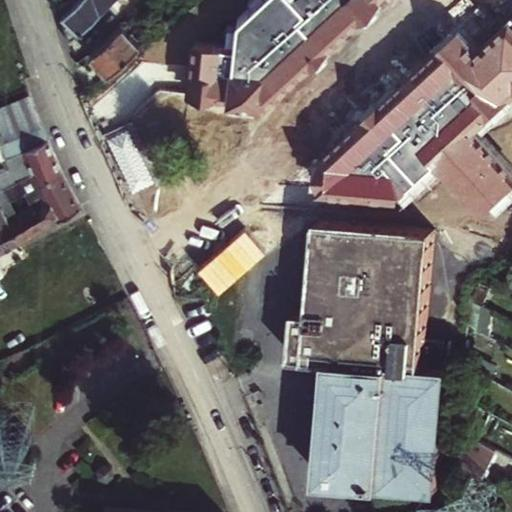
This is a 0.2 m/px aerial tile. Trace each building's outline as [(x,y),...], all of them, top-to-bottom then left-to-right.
[(70,41),(110,0),(78,0),(62,17),(70,41)] [(375,0),(257,0),(236,19),(233,45),(193,40),(187,91),(266,101),(375,0)] [(141,43),(155,31),(138,14),(126,26),(141,43)] [(324,195),(406,200),(441,167),(485,215),(511,189),(511,160),(482,128),(511,100),(511,19),(483,47),(464,28),(326,156),(324,195)] [(92,54),(109,72),(141,43),(126,26),(124,24),(92,54)] [(48,138),(30,98),(0,109),(0,133),(2,133),(21,179),(33,173),(23,150),(48,138)] [(61,171),(48,138),(23,150),(33,173),(37,184),(61,171)] [(37,184),(46,199),(57,220),(81,206),(61,171),(37,184)] [(0,189),(0,202),(23,191),(38,204),(46,199),(37,184),(33,173),(21,179),(0,189)] [(8,221),(19,241),(57,220),(46,199),(38,204),(8,221)] [(0,251),(19,241),(8,221),(0,207),(0,251)] [(436,231),(432,231),(416,230),(320,222),(312,314),(299,313),(296,355),(295,360),(334,363),(324,480),(440,490),(450,374),(424,372),(430,303),(436,231)] [(484,478),(491,466),(497,454),(470,440),(458,464),(484,478)]
